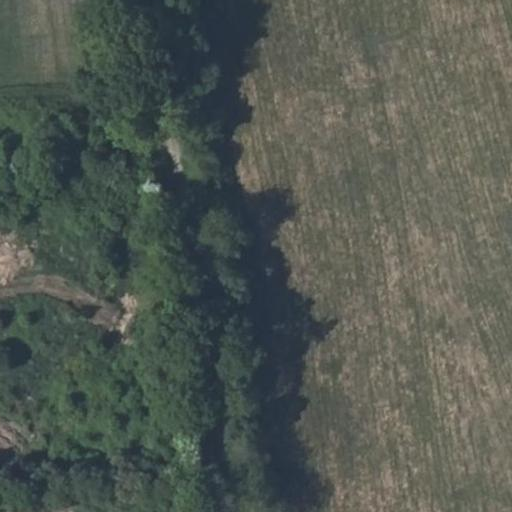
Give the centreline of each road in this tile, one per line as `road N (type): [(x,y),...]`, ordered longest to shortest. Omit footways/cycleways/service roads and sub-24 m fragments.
road 1 (track): [(237,511),(153,0)]
road 2 (track): [(0,154),(176,141)]
